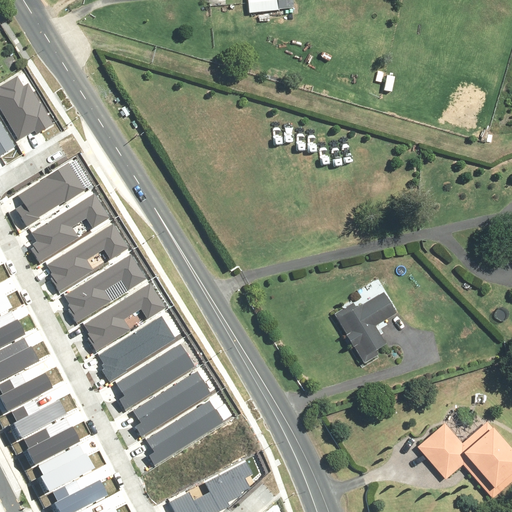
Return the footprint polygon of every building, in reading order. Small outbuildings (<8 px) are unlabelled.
[(248,0),(250,13),(292,9),(291,0),(248,0)] [(389,74),(388,77),(385,77),(384,91),(392,91),(393,77),(391,77),(392,74),(389,74)] [(16,78),(0,88),(0,112),(17,139),(32,129),(36,135),(52,125),(26,83),(21,86),(16,78)] [(344,82),(329,82),(329,96),(343,97),(344,82)] [(0,160),(14,152),(0,126),(0,160)] [(12,213),(23,230),(39,221),(37,218),(85,189),(70,165),(15,198),(21,208),(12,213)] [(28,247),(39,265),(73,244),(65,232),(84,221),(90,231),(111,219),(97,195),(28,236),(33,244),(28,247)] [(46,276),(57,293),(91,273),(84,260),(102,249),(108,260),(129,248),(115,224),(46,265),(51,273),(46,276)] [(67,307),(78,325),(112,304),(104,292),(123,281),(129,291),(150,279),(135,255),(67,296),(72,304),(67,307)] [(85,337),(96,355),(130,335),(122,322),(140,311),(147,322),(167,309),(153,286),(85,326),(90,334),(85,337)] [(378,286),(330,315),(361,366),(377,356),(374,350),(386,343),(374,323),(393,311),(378,286)] [(0,313),(14,306),(5,290),(0,292),(0,313)] [(0,347),(26,334),(18,318),(0,326),(0,347)] [(108,372),(102,376),(107,385),(180,343),(168,322),(101,360),(108,372)] [(0,382),(39,361),(31,345),(28,346),(23,337),(0,350),(0,382)] [(123,399),(116,403),(122,413),(195,370),(182,349),(116,387),(123,399)] [(0,384),(0,389),(3,394),(0,395),(0,397),(7,412),(54,388),(46,371),(25,382),(21,374),(0,384)] [(141,424),(134,428),(139,438),(212,395),(200,374),(134,412),(141,424)] [(12,412),(16,420),(12,422),(21,438),(68,414),(59,397),(38,408),(34,400),(12,412)] [(151,453),(144,457),(150,466),(223,424),(210,403),(144,441),(151,453)] [(445,422),(416,447),(445,480),(462,465),(491,498),(511,479),(511,449),(488,421),(463,442),(445,422)] [(26,438),(30,446),(27,448),(35,464),(82,440),(73,423),(52,434),(48,426),(26,438)] [(40,476),(49,492),(94,468),(85,452),(83,453),(78,444),(38,467),(42,474),(40,476)] [(167,511),(214,511),(222,508),(220,503),(245,491),(241,482),(252,477),(246,464),(200,486),(204,495),(190,502),(186,493),(163,504),(167,511)] [(52,491),(57,500),(53,502),(58,511),(71,511),(108,494),(100,477),(79,488),(75,480),(52,491)]
